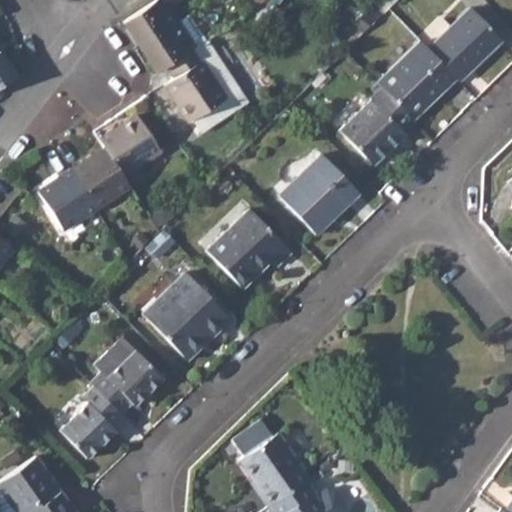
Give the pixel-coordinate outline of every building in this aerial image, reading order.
[(161,0),(153,0),(122,20),(138,45),(175,21),(161,0)] [(249,0),(246,2),(251,9),(264,0),(249,0)] [(469,6),(426,48),(454,77),(458,80),(500,39),(469,6)] [(358,16),(370,25),(378,18),(366,8),(358,16)] [(175,21),(192,47),(204,39),(188,14),(175,21)] [(350,24),(362,32),(370,25),(358,16),(350,24)] [(218,30),(228,46),(245,35),(235,18),(218,30)] [(175,21),(138,45),(155,71),(165,64),(192,47),(175,21)] [(204,39),(192,47),(200,60),(213,52),(204,39)] [(419,40),(376,81),(380,86),(411,119),(454,77),(426,48),(419,40)] [(200,60),(192,47),(165,64),(173,77),(163,83),(187,121),(190,119),(211,105),(219,118),(245,102),(213,52),(200,60)] [(0,85),(15,76),(0,53),(0,85)] [(371,99),(339,130),(372,164),(404,133),(400,129),(411,119),(380,86),(368,97),(371,99)] [(198,132),(219,118),(211,105),(190,119),(198,132)] [(135,114),(97,138),(103,146),(121,175),(159,151),(135,114)] [(103,146),(69,169),(94,207),(128,185),(121,175),(103,146)] [(320,153),(276,195),(314,234),(357,192),(320,153)] [(69,169),(36,190),(61,228),(94,207),(69,169)] [(131,191),(150,219),(161,213),(143,184),(131,191)] [(248,207),(204,250),(240,287),(269,260),(274,266),(289,251),(248,207)] [(163,228),(155,236),(166,247),(174,239),(163,228)] [(131,241),(138,248),(147,239),(140,232),(131,241)] [(146,245),(157,256),(166,247),(155,236),(146,245)] [(0,237),(0,260),(11,246),(0,237)] [(184,271),(140,313),(181,355),(200,336),(205,341),(228,318),(184,271)] [(54,339),(62,347),(82,328),(74,320),(54,339)] [(92,385),(119,413),(130,401),(133,404),(161,377),(121,336),(93,364),(100,371),(89,381),(92,385)] [(181,355),(185,360),(205,341),(200,336),(181,355)] [(122,416),(119,413),(92,385),(81,395),(87,401),(58,429),(85,457),(114,430),(111,427),(122,416)] [(276,431),(237,458),(251,478),(249,480),(267,505),(269,504),(304,479),(308,476),(276,431)] [(34,456),(0,479),(0,490),(15,511),(70,511),(72,511),(34,456)] [(304,479),(269,504),(274,511),(346,511),(347,507),(334,488),(326,487),(314,494),(304,479)] [(0,511),(15,511),(0,490),(0,511)] [(511,511),(511,498),(503,510),(506,511),(511,511)]
